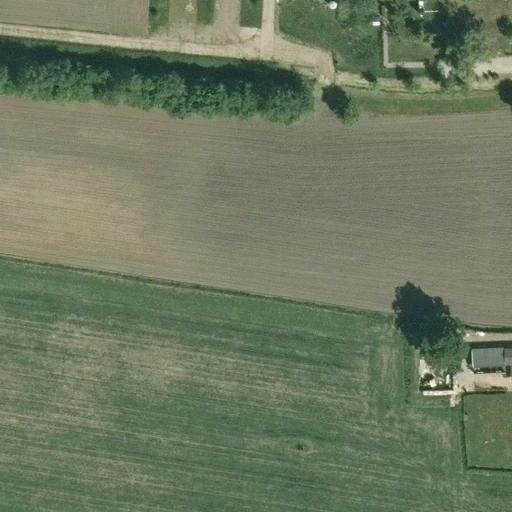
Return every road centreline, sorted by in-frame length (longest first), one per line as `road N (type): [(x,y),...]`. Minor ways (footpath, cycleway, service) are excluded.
road 1 (track): [(0,26),(324,62),(328,114)]
road 2 (track): [(324,62),(428,70),(511,65)]
